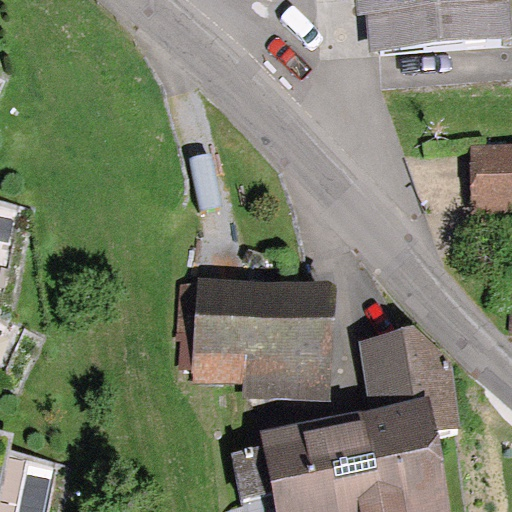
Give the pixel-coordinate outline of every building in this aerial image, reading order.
[(356,0),(358,19),(369,18),(372,58),(511,47),(511,22),(510,0),(356,0)] [(511,151),(475,152),(476,209),(511,207),(511,151)] [(0,391),(21,401),(40,347),(4,329),(14,235),(0,228),(0,391)] [(325,287),(184,287),(184,388),(325,388),(325,287)] [(361,351),(373,417),(438,405),(427,340),(361,351)] [(262,511),(434,511),(416,410),(249,439),(262,511)] [(0,511),(44,511),(46,494),(0,472),(0,511)]
